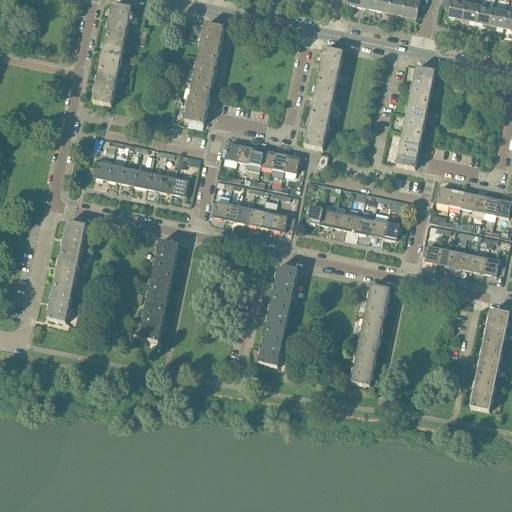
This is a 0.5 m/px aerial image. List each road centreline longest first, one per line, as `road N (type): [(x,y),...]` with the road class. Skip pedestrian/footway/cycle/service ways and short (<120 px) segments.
road 1 (residential): [(52,205),(94,0)]
road 2 (residential): [(215,158),(224,123),(285,137),(308,31)]
road 3 (residential): [(425,201),(432,168),(497,181),(511,110)]
road 4 (residential): [(196,236),(52,205)]
road 5 (residential): [(52,205),(20,345)]
road 6 (residential): [(407,280),(270,252)]
